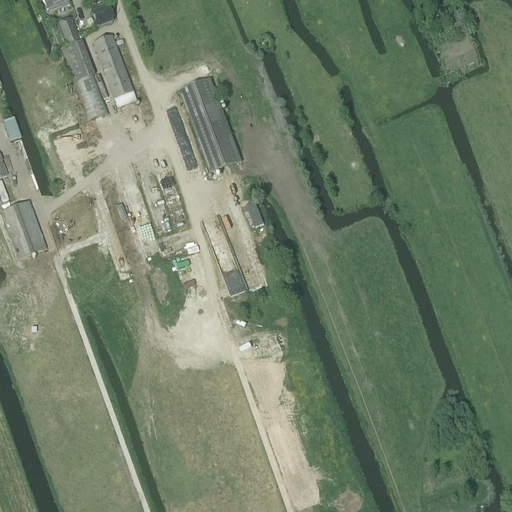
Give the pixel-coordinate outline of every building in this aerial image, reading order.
[(40,0),(46,11),(69,1),(68,0),(40,0)] [(113,23),(107,8),(90,13),(95,29),(113,23)] [(65,47),(79,42),(71,20),(56,25),(65,47)] [(461,22),(454,25),(461,38),(468,34),(461,22)] [(114,101),(132,94),(111,38),(92,45),(114,101)] [(94,77),(73,85),(87,123),(108,115),(94,77)] [(210,175),(241,163),(210,80),(179,92),(210,175)] [(13,119),(12,119),(2,123),(10,143),(21,139),(13,119)] [(18,260),(45,250),(28,203),(0,213),(18,260)]
